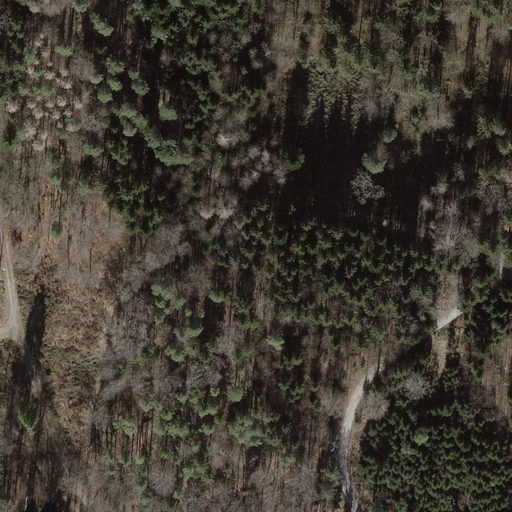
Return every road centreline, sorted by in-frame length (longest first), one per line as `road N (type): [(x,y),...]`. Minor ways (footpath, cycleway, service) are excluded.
road 1 (track): [(69,31),(90,77),(162,154),(511,268)]
road 2 (track): [(359,511),(344,466),(343,429),(355,390),(511,271)]
road 3 (track): [(93,511),(68,478),(18,328)]
